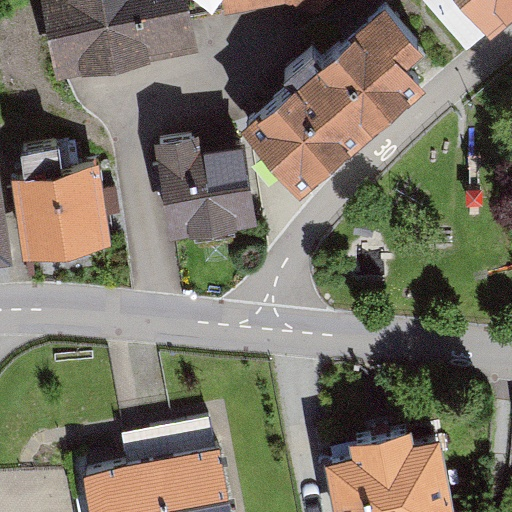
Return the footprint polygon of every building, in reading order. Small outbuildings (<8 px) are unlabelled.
[(37,0),(51,73),(194,47),(187,13),(259,0),(283,0),(301,7),(308,0),(37,0)] [(412,39),(378,0),(371,0),(320,44),(376,109),(409,80),(391,58),(412,39)] [(423,0),(459,42),(508,0),(423,0)] [(376,109),(320,44),(312,51),(303,40),(275,64),(286,77),(241,117),(295,179),(376,109)] [(171,235),(244,223),(228,124),(151,136),(154,157),(143,158),(147,186),(163,184),(171,235)] [(100,240),(87,158),(54,163),(49,133),(16,139),(21,173),(11,175),(23,253),(100,240)] [(357,420),(329,426),(346,511),(377,511),(449,497),(431,406),(409,410),(406,394),(354,405),(357,420)] [(287,511),(269,408),(126,433),(139,511),(287,511)]
